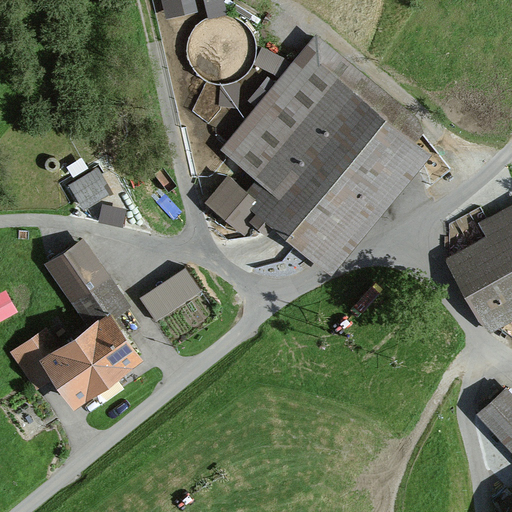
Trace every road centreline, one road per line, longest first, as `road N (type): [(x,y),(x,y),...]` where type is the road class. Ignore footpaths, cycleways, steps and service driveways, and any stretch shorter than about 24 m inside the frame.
road 1 (unclassified): [(21,511),(274,299),(402,240)]
road 2 (track): [(144,0),(200,258)]
road 3 (unclassified): [(402,240),(494,358),(511,368)]
road 4 (unclassified): [(402,240),(511,140)]
